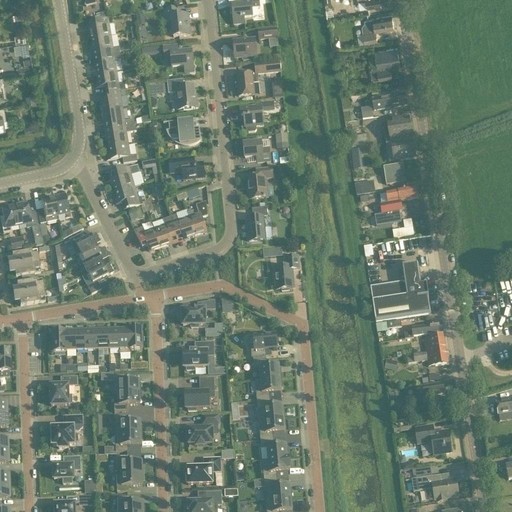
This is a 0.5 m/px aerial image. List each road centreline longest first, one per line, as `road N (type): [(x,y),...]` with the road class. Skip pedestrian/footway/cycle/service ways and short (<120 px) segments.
road 1 (tertiary): [(483,511),(400,0)]
road 2 (residential): [(319,511),(302,324),(218,285),(155,296)]
road 3 (residential): [(133,277),(215,250),(230,226),(205,0)]
road 4 (residential): [(155,296),(162,511)]
road 5 (residential): [(29,511),(23,318)]
road 6 (unclassified): [(73,157),(78,124),(57,0)]
road 7 (residential): [(133,277),(73,157)]
road 8 (residential): [(142,298),(23,318)]
